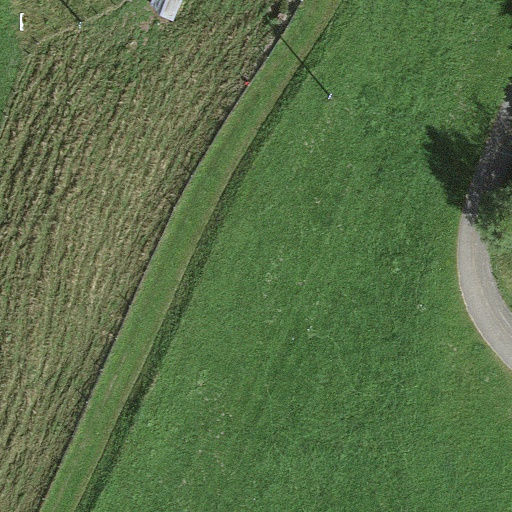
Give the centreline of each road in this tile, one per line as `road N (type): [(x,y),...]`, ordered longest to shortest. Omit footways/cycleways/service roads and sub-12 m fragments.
road 1 (track): [(323,0),(237,138),(61,511)]
road 2 (track): [(511,345),(479,300),(469,262),(473,221),(511,115)]
